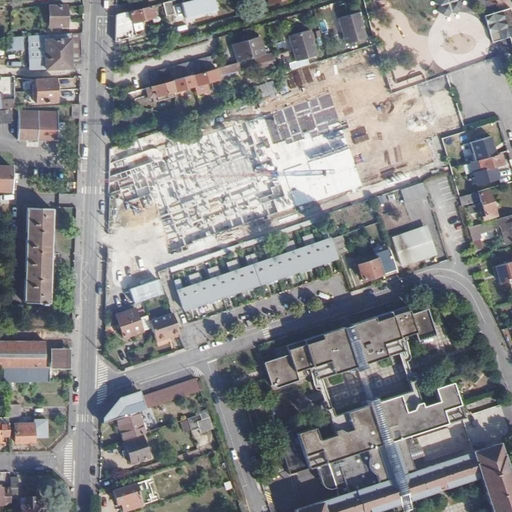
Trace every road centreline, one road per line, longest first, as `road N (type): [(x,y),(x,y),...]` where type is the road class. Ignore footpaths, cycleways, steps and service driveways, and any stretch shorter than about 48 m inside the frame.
road 1 (secondary): [(86,391),(98,0)]
road 2 (residential): [(208,351),(444,276),(471,295),(511,378)]
road 3 (residential): [(208,351),(257,511)]
road 4 (residential): [(86,391),(208,351)]
road 5 (unknown): [(91,238),(214,205)]
